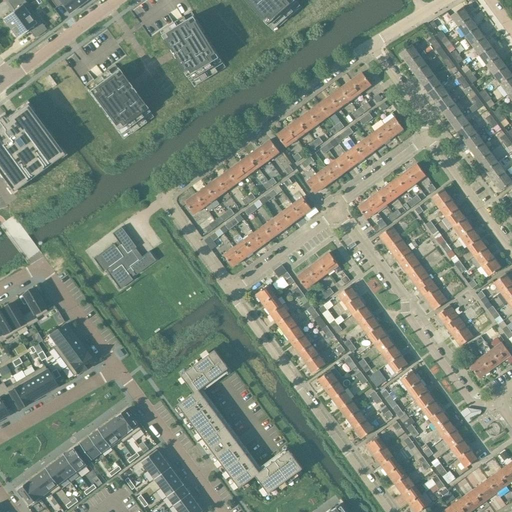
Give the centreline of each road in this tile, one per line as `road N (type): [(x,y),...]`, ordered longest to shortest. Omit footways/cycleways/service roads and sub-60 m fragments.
road 1 (residential): [(229,293),(161,197),(371,45)]
road 2 (residential): [(388,511),(229,293)]
road 3 (residential): [(500,406),(470,402),(337,213)]
road 4 (residential): [(222,511),(118,368)]
road 5 (residential): [(511,247),(426,137)]
road 6 (residential): [(0,437),(118,368)]
road 7 (residential): [(118,0),(9,80)]
road 8 (residential): [(229,293),(337,213)]
road 9 (residential): [(118,368),(41,265)]
road 10 (residential): [(337,213),(337,203),(426,137)]
